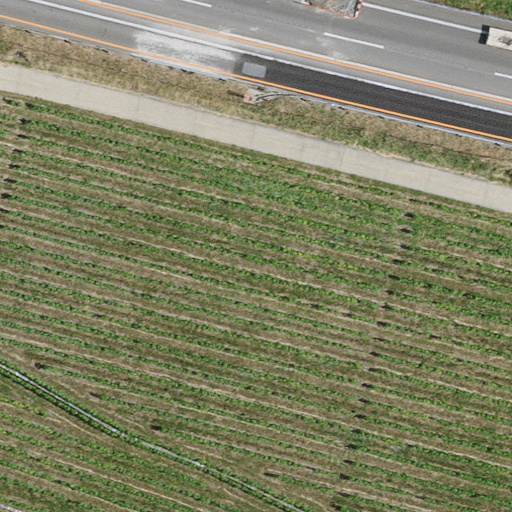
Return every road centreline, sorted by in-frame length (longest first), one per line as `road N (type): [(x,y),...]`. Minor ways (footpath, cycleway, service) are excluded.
road 1 (track): [(511,201),(0,74)]
road 2 (motorway): [(176,0),(511,80)]
